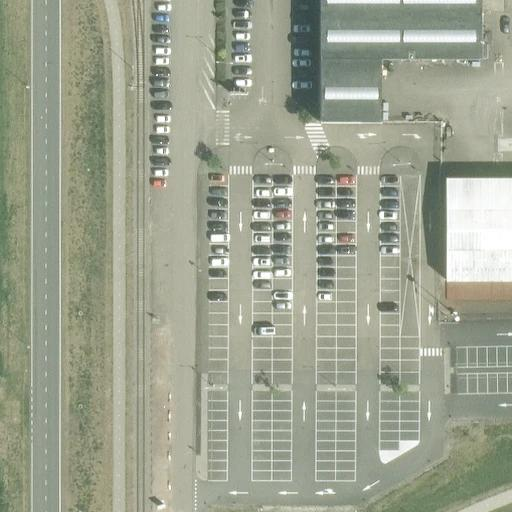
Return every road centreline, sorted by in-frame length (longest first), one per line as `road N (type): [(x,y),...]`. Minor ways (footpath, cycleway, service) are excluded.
road 1 (unclassified): [(186,0),(181,511)]
road 2 (unclassified): [(45,511),(45,0)]
